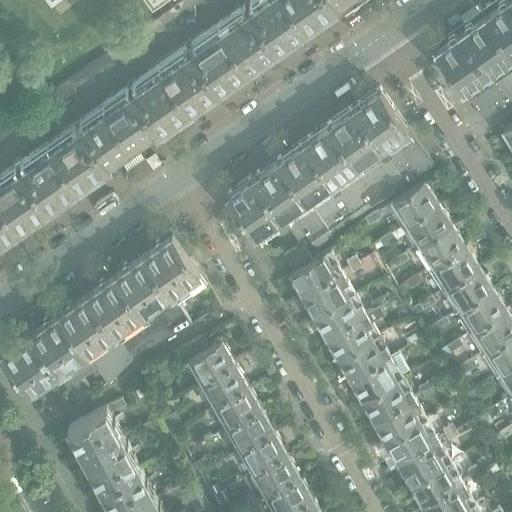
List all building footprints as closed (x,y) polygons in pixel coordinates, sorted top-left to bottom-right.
[(194,15),(193,3),(190,4),(187,0),(181,0),(165,11),(170,17),(174,17),(194,15)] [(308,27),(289,0),(250,0),(249,1),(253,6),(250,7),(248,9),(245,4),(218,23),(251,71),(255,68),(256,69),(277,55),(275,50),(282,45),(286,49),(306,34),(305,29),(308,27)] [(289,0),(308,27),(311,24),(315,28),(335,14),(334,10),(341,5),(345,7),(355,0),(289,0)] [(511,0),(503,0),(487,11),(511,48),(511,0)] [(175,29),(174,17),(170,17),(165,11),(146,25),(150,31),(154,31),(154,30),(175,29)] [(511,96),(511,48),(487,11),(436,47),(470,96),(482,114),(483,117),(484,116),(511,96)] [(251,71),(218,23),(191,42),(194,46),(190,50),(186,45),(159,64),(191,109),(194,106),(198,109),(218,96),(216,91),(223,86),(227,89),(248,75),(247,74),(251,71)] [(155,42),(154,31),(150,31),(146,25),(126,39),(130,45),(134,45),(134,44),(155,42)] [(135,56),(134,45),(130,45),(126,39),(107,52),(111,58),(115,58),(135,56)] [(116,70),(115,58),(111,58),(107,52),(87,66),(91,72),(95,71),(116,70)] [(191,109),(159,64),(133,82),(136,87),(134,88),(131,90),(128,85),(104,102),(135,147),(165,126),(169,129),(189,116),(187,111),(191,109)] [(96,83),(95,71),(91,72),(87,66),(67,79),(72,85),(75,85),(96,83)] [(76,97),(75,85),(72,85),(67,79),(48,93),(52,99),(55,99),(76,97)] [(434,163),(380,86),(329,121),(377,188),(383,198),(423,174),(421,172),(434,163)] [(57,111),(55,99),(52,99),(48,93),(28,107),(32,112),(36,112),(57,111)] [(135,147),(104,102),(79,119),(83,124),(78,127),(74,123),(48,141),(79,186),(82,184),(86,187),(106,173),(105,168),(135,147)] [(37,124),(36,112),(32,112),(28,107),(10,119),(12,122),(14,126),(16,126),(37,124)] [(377,188),(329,121),(279,156),(313,205),(324,197),(343,224),(371,205),(365,196),(377,188)] [(0,139),(17,138),(16,126),(14,126),(12,122),(0,128),(0,139)] [(79,186),(48,141),(21,160),(24,165),(19,168),(16,163),(0,174),(0,197),(20,227),(24,225),(28,228),(48,214),(46,209),(53,204),(57,208),(77,194),(75,189),(79,186)] [(313,205),(279,156),(228,191),(263,240),(288,223),(298,238),(305,233),(314,246),(332,233),(313,205)] [(152,168),(149,163),(148,163),(145,159),(128,171),(131,175),(131,176),(134,180),(152,168)] [(402,224),(440,201),(425,178),(388,202),(402,224)] [(122,193),(117,185),(100,197),(106,205),(122,193)] [(20,227),(0,197),(0,247),(19,234),(17,229),(20,227)] [(415,245),(453,222),(440,201),(402,224),(415,245)] [(382,216),(378,209),(378,208),(366,216),(371,223),(382,216)] [(429,266),(467,243),(453,222),(415,245),(429,266)] [(383,244),(395,236),(392,230),(391,229),(379,237),(383,244)] [(178,299),(207,279),(188,252),(187,252),(172,230),(115,270),(162,338),(192,321),(178,300),(178,299)] [(312,257),(303,242),(283,253),(292,269),(312,257)] [(443,287),(480,264),(467,243),(429,266),(443,287)] [(330,247),(312,257),(292,269),(290,270),(298,284),(300,283),(304,290),(342,268),(330,247)] [(398,265),(410,258),(406,251),(394,258),(398,265)] [(346,258),(349,264),(358,259),(355,253),(346,258)] [(361,264),(358,259),(349,264),(352,269),(361,264)] [(456,309),(494,286),(480,264),(443,287),(456,309)] [(314,312),(354,289),(342,268),(304,290),(308,297),(306,298),(314,312)] [(162,338),(115,270),(57,310),(107,382),(132,357),(135,354),(162,338)] [(412,286),(424,279),(419,272),(407,280),(412,286)] [(470,330),(507,307),(494,286),(456,309),(470,330)] [(328,332),(366,310),(354,289),(314,312),(322,326),(324,325),(328,332)] [(425,307),(437,300),(433,293),(421,301),(425,307)] [(379,295),(370,301),(373,306),(382,301),(383,301),(379,295)] [(382,301),(373,306),(376,312),(386,306),(383,301),(382,301)] [(385,327),(376,312),(373,306),(366,310),(328,332),(332,339),(330,340),(338,354),(385,327)] [(484,352),(511,334),(511,314),(507,307),(470,330),(484,352)] [(107,382),(57,310),(2,349),(18,373),(36,398),(47,418),(99,389),(107,382)] [(439,328),(451,321),(446,315),(434,322),(439,328)] [(352,374),(406,343),(403,338),(394,343),(385,327),(338,354),(346,369),(348,367),(352,374)] [(236,360),(222,337),(209,344),(203,333),(182,346),(202,380),(236,360)] [(497,372),(511,362),(511,334),(484,352),(497,372)] [(444,354),(464,343),(460,336),(448,343),(448,344),(440,349),(444,354)] [(403,373),(397,363),(403,358),(401,354),(410,349),(406,343),(352,374),(356,381),(354,383),(362,396),(403,373)] [(466,371),(478,364),(474,358),(461,365),(466,371)] [(249,383),(236,360),(202,380),(215,402),(249,383)] [(510,393),(511,392),(511,362),(497,372),(510,393)] [(377,417),(415,394),(403,373),(362,396),(370,411),(373,410),(377,417)] [(431,386),(439,381),(436,374),(418,385),(421,391),(431,386)] [(479,392),(491,385),(487,379),(475,386),(479,392)] [(262,405),(249,383),(215,402),(227,425),(262,405)] [(434,391),(431,386),(421,391),(424,397),(434,391)] [(479,392),(475,386),(466,392),(468,396),(472,397),(479,392)] [(166,400),(174,395),(171,391),(163,396),(166,400)] [(386,438),(427,415),(415,394),(377,417),(381,424),(378,425),(386,438)] [(140,465),(122,431),(111,410),(126,403),(122,396),(108,403),(108,402),(68,424),(101,486),(140,465)] [(492,413),(504,406),(500,399),(488,407),(492,413)] [(274,428),(262,405),(227,425),(240,447),(274,428)] [(181,421),(175,410),(168,415),(174,425),(181,421)] [(401,459),(439,437),(427,415),(386,438),(395,453),(397,452),(401,459)] [(455,428),(452,422),(443,427),(446,433),(455,428)] [(506,435),(511,431),(511,422),(502,429),(506,435)] [(287,450),(274,428),(240,447),(253,470),(287,450)] [(458,433),(455,428),(446,433),(449,438),(458,433)] [(195,443),(190,433),(181,438),(187,448),(195,443)] [(410,481),(451,457),(439,437),(401,459),(405,466),(403,467),(410,481)] [(300,473),(287,450),(253,470),(266,492),(300,473)] [(203,456),(194,461),(199,470),(209,465),(203,456)] [(425,501),(463,479),(451,457),(410,481),(419,495),(421,494),(425,501)] [(470,475),(479,470),(476,464),(467,470),(470,475)] [(165,511),(154,491),(140,465),(101,486),(115,511),(165,511)] [(482,475),(479,470),(470,475),(473,480),(482,475)] [(282,511),(313,495),(300,473),(266,492),(277,511),(282,511)] [(428,511),(453,511),(475,500),(463,479),(425,501),(429,508),(427,509),(428,511)] [(217,482),(209,486),(212,493),(220,488),(217,482)] [(220,504),(227,500),(221,489),(214,493),(220,504)] [(322,511),(313,495),(282,511),(322,511)] [(211,505),(208,499),(202,502),(205,508),(211,505)] [(482,511),(475,500),(453,511),(482,511)]
